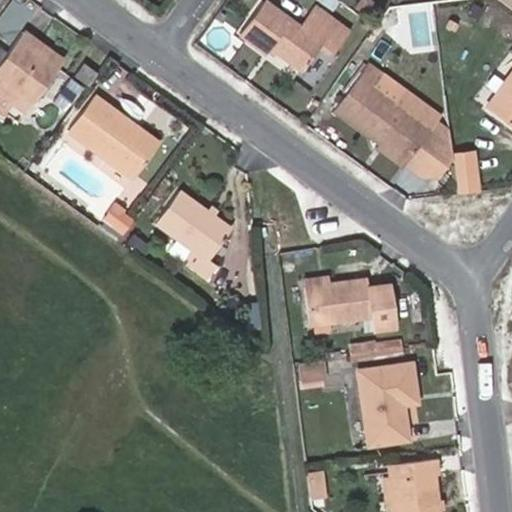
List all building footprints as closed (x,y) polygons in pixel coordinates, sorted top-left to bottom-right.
[(271,46),(277,50),(303,69),(322,41),(334,50),(347,31),(316,8),(301,26),(264,0),(240,33),(266,53),(267,52),(271,46)] [(370,0),(360,0),(355,7),(370,18),(379,6),(370,0)] [(511,0),(500,0),(511,8),(511,0)] [(21,33),(11,46),(28,59),(38,45),(21,33)] [(28,59),(11,46),(0,61),(0,113),(1,115),(12,101),(26,111),(60,61),(38,45),(28,59)] [(273,55),(277,50),(271,46),(267,52),(273,55)] [(86,85),(96,72),(83,63),(73,75),(86,85)] [(356,75),(367,83),(376,73),(364,64),(356,75)] [(511,126),(511,69),(485,107),(511,126)] [(404,160),(427,128),(391,101),(367,83),(356,75),(333,108),(377,140),(404,160)] [(72,79),(54,100),(65,109),(83,89),(72,79)] [(391,101),(427,128),(435,117),(399,89),(391,101)] [(131,179),(152,149),(128,132),(131,128),(91,98),(66,132),(131,179)] [(128,132),(152,149),(155,145),(131,128),(128,132)] [(401,165),(404,160),(377,140),(374,145),(401,165)] [(422,145),(407,165),(428,180),(443,160),(422,145)] [(472,154),(452,156),(456,193),(477,191),(472,154)] [(192,253),(206,263),(230,231),(177,193),(154,224),(177,242),(192,253)] [(102,219),(122,233),(132,220),(112,205),(102,219)] [(183,265),(192,253),(177,242),(168,255),(183,265)] [(216,270),(206,263),(192,253),(183,265),(207,283),(216,270)] [(302,281),(303,287),(328,285),(327,277),(302,281)] [(328,285),(303,287),(307,324),(369,315),(371,329),(391,327),(387,285),(366,287),(365,280),(328,285)] [(223,299),(212,313),(227,324),(237,309),(223,299)] [(351,345),(352,357),(402,350),(400,338),(351,345)] [(406,439),(402,404),(401,397),(416,395),(411,364),(357,371),(368,444),(406,439)] [(319,365),(299,368),(300,382),(320,380),(319,365)] [(401,397),(402,404),(417,401),(416,395),(401,397)] [(435,511),(435,509),(434,498),(432,472),(435,471),(434,457),(389,463),(390,475),(394,509),(394,511),(435,511)] [(308,483),(323,482),(322,474),(308,476),(308,483)] [(385,510),(394,509),(390,475),(382,476),(385,510)] [(308,483),(311,499),(325,497),(323,482),(308,483)]
